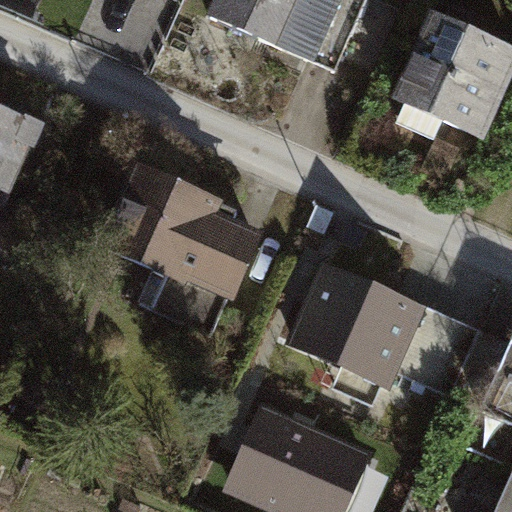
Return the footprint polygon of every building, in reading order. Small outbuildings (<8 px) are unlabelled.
[(368,0),(221,0),(212,20),(336,74),(368,0)] [(488,52),(431,27),(398,103),(407,107),(399,123),(436,140),(444,122),(467,132),(471,123),(487,129),(511,71),(511,57),(490,48),(488,52)] [(43,127),(0,108),(0,188),(10,193),(30,145),(35,147),(43,127)] [(240,214),(143,171),(109,249),(157,270),(140,307),(214,339),(256,244),(231,233),(240,214)] [(422,306),(330,267),(297,345),(388,384),(394,371),(422,306)] [(486,411),(511,351),(511,345),(422,306),(394,371),(486,411)] [(511,424),(511,351),(486,411),(485,413),(511,424)] [(337,511),(362,458),(267,416),(236,488),(290,511),(337,511)] [(511,511),(511,482),(498,511),(511,511)]
